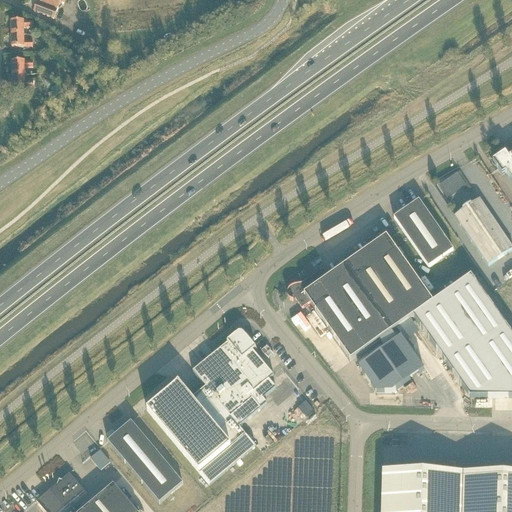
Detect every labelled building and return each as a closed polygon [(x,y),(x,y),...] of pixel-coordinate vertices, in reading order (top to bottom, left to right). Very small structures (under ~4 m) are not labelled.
[(65,6),(66,0),(38,0),(42,1),(40,7),(38,6),(35,13),(55,20),(57,13),(58,13),(59,11),(63,5),(65,6)] [(12,37),(25,36),(25,29),(33,29),(33,24),(24,24),(24,23),(12,24),(12,37)] [(25,43),(25,36),(12,37),(13,50),(25,50),(25,49),(33,49),(33,43),(25,43)] [(13,77),(26,77),(25,70),(34,69),(33,64),(25,64),(13,64),(13,77)] [(26,84),(26,77),(13,77),(13,90),(25,90),(25,89),(34,89),(34,84),(26,84)] [(7,118),(11,110),(5,107),(1,115),(7,118)] [(506,174),(511,182),(511,156),(509,159),(505,154),(492,163),(502,176),(506,174)] [(511,251),(511,248),(480,201),(454,218),(488,268),(511,251)] [(394,220),(428,269),(453,252),(419,202),(394,220)] [(287,294),(287,295),(287,296),(287,297),(288,298),(288,299),(289,300),(290,301),(291,302),(292,302),(293,302),(295,300),(302,310),(310,304),(351,363),(413,319),(433,305),(386,239),(326,281),(320,273),(323,270),(322,271),(321,270),(307,280),(308,281),(305,283),(304,284),(303,284),(302,284),(301,285),(300,285),(299,285),(298,286),(297,286),(296,286),(295,286),(294,287),(293,287),(292,288),(291,288),(290,289),(289,289),(289,290),(288,290),(288,291),(288,292),(287,292),(287,293),(287,294)] [(511,399),(511,336),(471,278),(433,305),(413,319),(470,399),(511,399)] [(179,386),(147,412),(209,487),(255,448),(239,429),(267,405),(263,400),(276,390),(269,381),(274,377),(252,352),(255,350),(257,352),(244,336),(243,335),(242,334),(239,334),(238,334),(237,335),(225,345),(226,346),(193,374),(206,389),(191,401),(179,386)] [(401,339),(359,369),(376,394),(393,394),(424,372),(401,339)] [(270,351),(267,347),(261,352),(265,356),(270,351)] [(108,443),(159,505),(183,486),(131,424),(108,443)] [(101,451),(91,460),(101,472),(111,463),(101,451)] [(511,511),(511,476),(383,473),(381,511),(511,511)] [(62,511),(84,493),(69,476),(62,482),(59,481),(57,486),(36,503),(43,511),(62,511)] [(134,511),(114,487),(90,507),(83,511),(134,511)]
